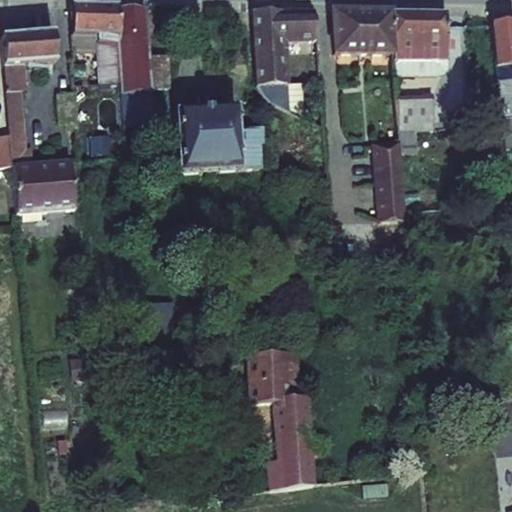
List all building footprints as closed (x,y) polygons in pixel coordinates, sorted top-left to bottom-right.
[(158,9),(83,8),(85,35),(110,33),(115,85),(134,84),(134,91),(163,89),(162,55),(158,9)] [(319,13),(265,12),(273,75),(300,73),(299,52),(329,50),(328,20),(320,21),(319,13)] [(402,15),(345,14),(347,57),(405,59),(402,15)] [(457,16),(402,15),(405,59),(405,62),(449,63),(456,63),(457,16)] [(64,35),(12,39),(23,138),(25,154),(41,153),(35,95),(41,94),(38,67),(67,66),(64,35)] [(178,54),(162,55),(163,89),(180,88),(178,54)] [(449,63),(405,62),(406,75),(449,76),(449,63)] [(163,89),(134,91),(136,126),(166,124),(163,89)] [(89,98),(72,100),(74,130),(92,128),(89,98)] [(250,102),(191,108),(198,169),(277,160),(273,117),(252,120),(250,102)] [(447,106),(408,109),(410,142),(449,139),(447,106)] [(25,154),(23,138),(3,140),(6,165),(25,163),(25,154)] [(388,233),(395,233),(416,231),(411,147),(382,149),(388,233)] [(41,153),(25,154),(25,163),(26,169),(50,166),(49,152),(41,153)] [(50,166),(26,169),(31,218),(83,213),(79,164),(50,166)] [(416,231),(395,233),(398,272),(419,271),(416,231)] [(183,298),(149,300),(152,332),(185,330),(183,298)] [(298,347),(260,350),(264,396),(282,395),(288,464),(273,465),(276,496),(325,492),(316,393),(302,394),(298,347)] [(425,511),(425,503),(351,509),(351,511),(425,511)]
